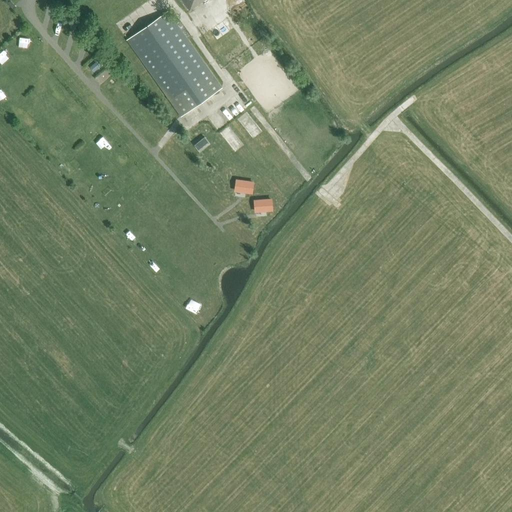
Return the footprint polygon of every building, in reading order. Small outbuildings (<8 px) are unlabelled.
[(181,0),(189,11),(204,0),(181,0)] [(222,88),(168,11),(127,40),(181,116),(222,88)] [(97,62),(92,65),(97,70),(101,67),(97,62)] [(107,68),(98,76),(104,83),(113,74),(107,68)] [(200,148),(208,142),(205,137),(197,143),(200,148)] [(236,180),(235,190),(251,192),(252,182),(236,180)] [(254,202),(255,212),(271,210),(270,201),(254,202)]
